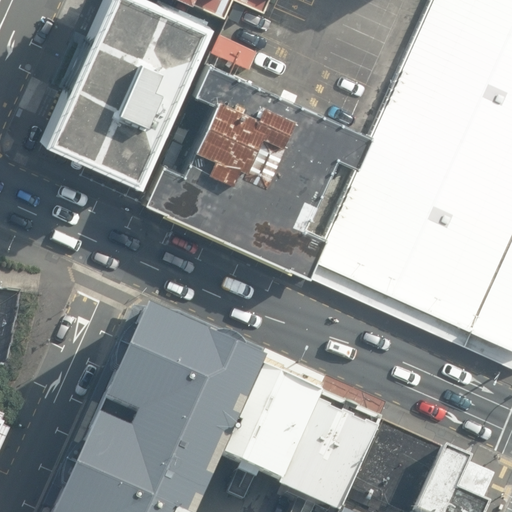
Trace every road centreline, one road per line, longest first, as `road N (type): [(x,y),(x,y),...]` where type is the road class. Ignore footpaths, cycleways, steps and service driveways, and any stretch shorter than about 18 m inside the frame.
road 1 (trunk): [(121,250),(511,420)]
road 2 (unclassified): [(121,250),(4,511)]
road 3 (trunk): [(0,196),(121,250)]
